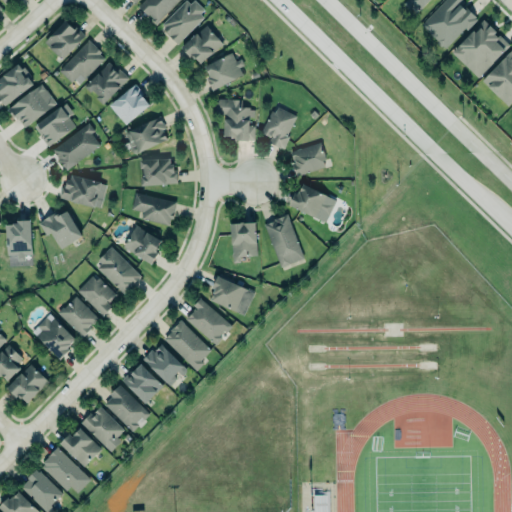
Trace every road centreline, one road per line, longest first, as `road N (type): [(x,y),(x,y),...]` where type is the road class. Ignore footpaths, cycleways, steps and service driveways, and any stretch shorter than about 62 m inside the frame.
road 1 (residential): [(95,0),(167,72),(199,125),(211,179),(207,210),(161,301),(0,465)]
road 2 (secondary): [(511,181),(404,77)]
road 3 (secondary): [(276,0),(382,105)]
road 4 (secondary): [(382,105),(485,203)]
